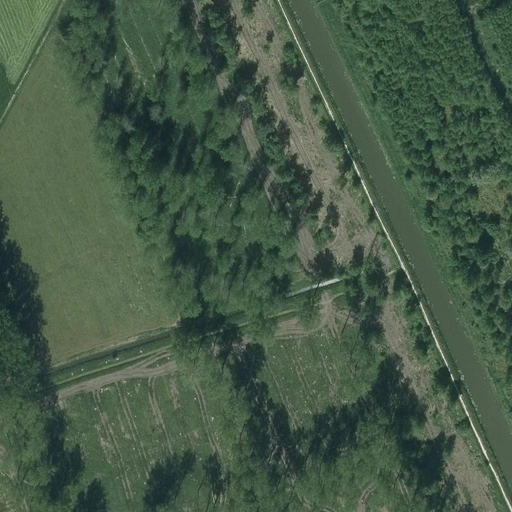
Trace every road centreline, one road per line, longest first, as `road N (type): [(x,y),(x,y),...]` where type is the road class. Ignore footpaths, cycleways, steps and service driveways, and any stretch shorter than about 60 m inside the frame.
road 1 (track): [(388,260),(271,0)]
road 2 (track): [(506,511),(388,260)]
